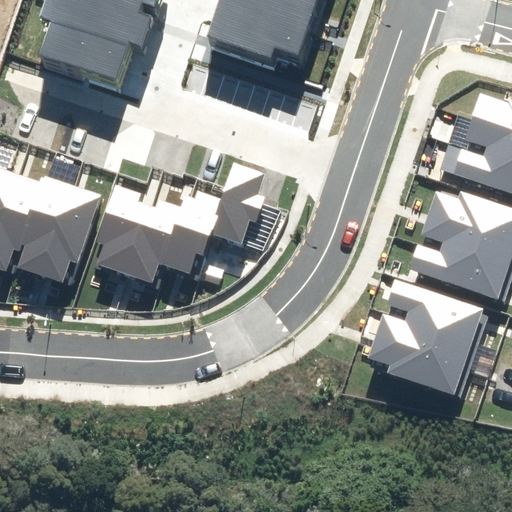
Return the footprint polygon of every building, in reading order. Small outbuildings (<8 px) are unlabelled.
[(68,0),(47,62),(130,90),(159,0),(68,0)] [(232,0),(218,46),(279,65),(282,55),(301,60),(309,33),(319,36),(325,14),(312,10),(315,0),(232,0)] [(511,103),(482,95),(456,181),(511,197),(511,103)] [(237,168),(188,147),(180,166),(229,187),(237,168)] [(0,267),(10,271),(17,252),(22,254),(24,248),(47,181),(0,164),(0,267)] [(187,210),(167,270),(200,280),(215,235),(249,246),(256,223),(262,225),(271,198),(262,195),(268,177),(238,167),(226,204),(193,193),(187,210)] [(30,251),(23,270),(68,285),(75,266),(80,268),(105,194),(50,176),(47,181),(24,248),(30,251)] [(464,202),(442,195),(418,271),(506,298),(511,279),(511,203),(468,190),(464,202)] [(123,192),(105,244),(112,246),(106,264),(157,281),(162,266),(167,270),(187,210),(164,203),(161,211),(144,206),(146,199),(123,192)] [(398,282),(374,358),(396,365),(392,377),(458,398),(486,310),(398,282)]
